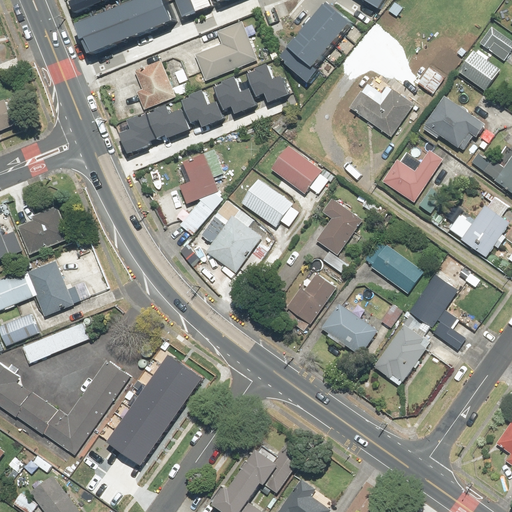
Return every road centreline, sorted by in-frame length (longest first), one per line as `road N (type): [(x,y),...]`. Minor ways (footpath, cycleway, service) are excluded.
road 1 (secondary): [(263,367),(169,287),(125,222),(87,139)]
road 2 (residential): [(64,80),(268,0)]
road 3 (secondary): [(420,474),(263,367)]
road 4 (residential): [(263,367),(155,511)]
road 5 (residential): [(511,342),(420,474)]
